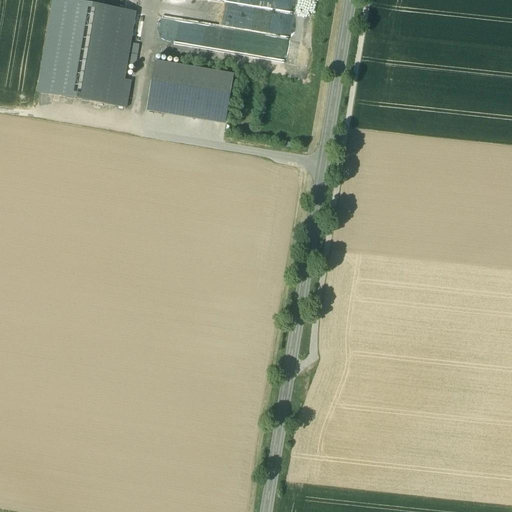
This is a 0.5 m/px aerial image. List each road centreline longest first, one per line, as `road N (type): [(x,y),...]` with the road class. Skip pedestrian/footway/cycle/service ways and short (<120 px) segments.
road 1 (tertiary): [(351,0),(265,511)]
road 2 (track): [(287,374),(312,358),(368,0)]
road 3 (track): [(307,161),(250,511)]
road 4 (track): [(323,162),(0,104)]
